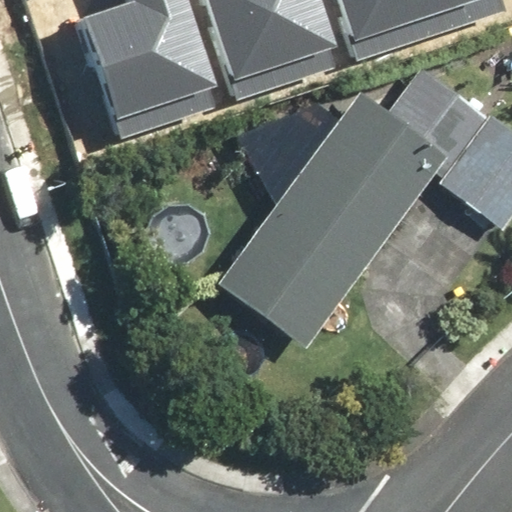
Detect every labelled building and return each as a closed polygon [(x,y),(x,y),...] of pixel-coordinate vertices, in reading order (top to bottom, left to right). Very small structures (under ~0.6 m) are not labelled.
[(116,0),(85,10),(124,135),(225,104),(192,0),(116,0)] [(205,0),(237,101),(337,70),(315,0),(205,0)] [(348,0),(365,53),(466,20),(460,0),(348,0)] [(460,0),(466,20),(501,9),(498,0),(460,0)] [(346,89),(202,280),(292,347),(422,176),(492,228),(511,202),(511,147),(407,69),(375,111),(346,89)]
